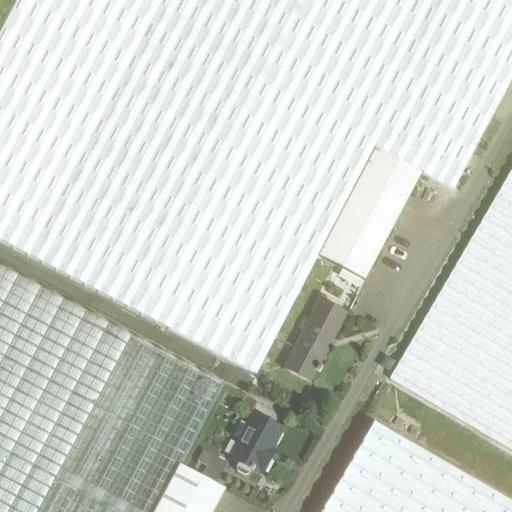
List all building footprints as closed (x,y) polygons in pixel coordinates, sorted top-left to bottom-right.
[(511,0),(17,0),(0,34),(0,243),(256,377),(317,259),(374,152),(420,175),(452,191),(511,76),(511,0)] [(0,0),(0,511),(213,511),(225,492),(179,468),(223,386),(222,385),(0,267),(0,0)] [(364,283),(420,175),(374,152),(317,259),(364,283)] [(511,177),(479,233),(391,383),(488,439),(511,453),(511,177)] [(319,367),(345,315),(319,301),(284,370),(310,384),(316,372),(319,373),(321,368),(319,367)] [(385,359),(380,369),(390,375),(395,365),(385,359)] [(257,405),(246,399),(239,411),(251,417),(257,405)] [(235,469),(237,473),(244,477),(248,476),(250,472),(257,476),(259,474),(263,475),(271,459),(267,457),(281,431),(254,417),(230,462),(237,465),(235,469)] [(322,511),(511,511),(511,504),(373,425),(322,511)] [(219,483),(229,462),(203,450),(193,471),(219,483)]
